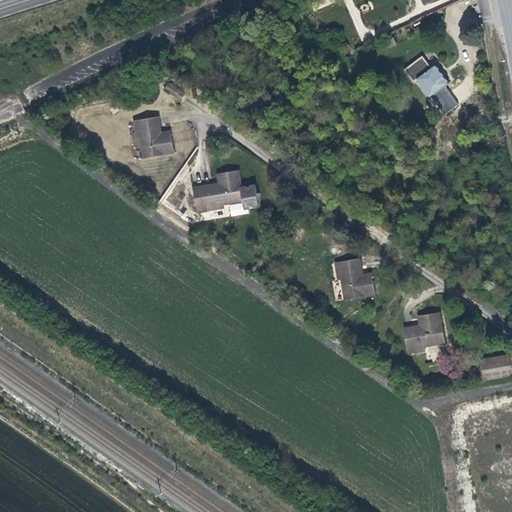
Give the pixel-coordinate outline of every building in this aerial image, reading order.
[(431,69),(421,58),(403,73),(413,84),(417,81),(432,99),(449,84),(434,67),(431,69)] [(184,94),(167,82),(162,87),(179,100),(184,94)] [(161,111),(135,116),(138,136),(141,135),(144,152),(173,147),(169,130),(165,131),(161,111)] [(243,182),(240,168),(216,171),(218,181),(194,185),(197,212),(225,206),(225,204),(230,203),(244,200),(245,207),(249,213),(262,204),(256,180),(243,182)] [(244,200),(230,203),(232,216),(249,213),(245,207),(244,200)] [(360,274),(356,256),(331,261),(334,278),(337,278),(341,296),(369,291),(366,273),(360,274)] [(443,309),(418,313),(420,322),(404,325),(409,352),(426,349),(425,345),(448,341),(443,309)] [(482,381),(511,376),(511,363),(511,355),(479,360),(482,381)]
